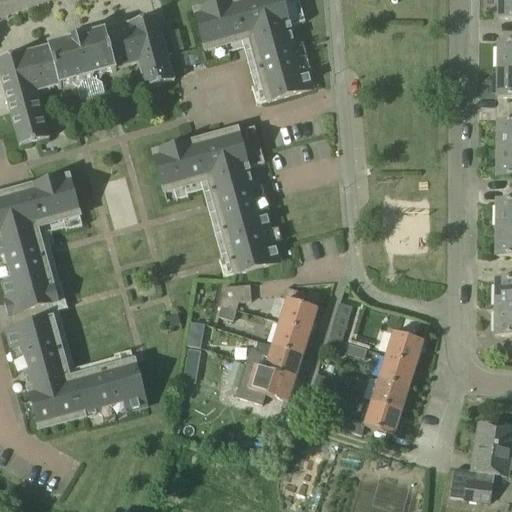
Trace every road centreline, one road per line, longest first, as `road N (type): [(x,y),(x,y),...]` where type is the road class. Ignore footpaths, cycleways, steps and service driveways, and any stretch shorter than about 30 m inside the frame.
road 1 (residential): [(458,322),(365,293),(357,275),(333,0)]
road 2 (residential): [(458,322),(460,0)]
